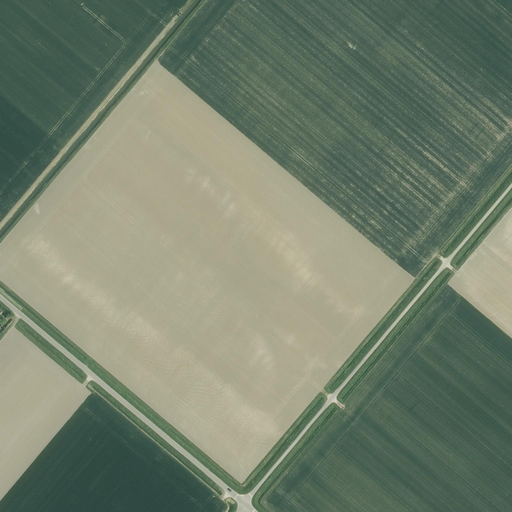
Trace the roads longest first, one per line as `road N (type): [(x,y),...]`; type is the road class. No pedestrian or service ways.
road 1 (unclassified): [(243,504),(511,184)]
road 2 (unclassified): [(243,504),(0,298)]
